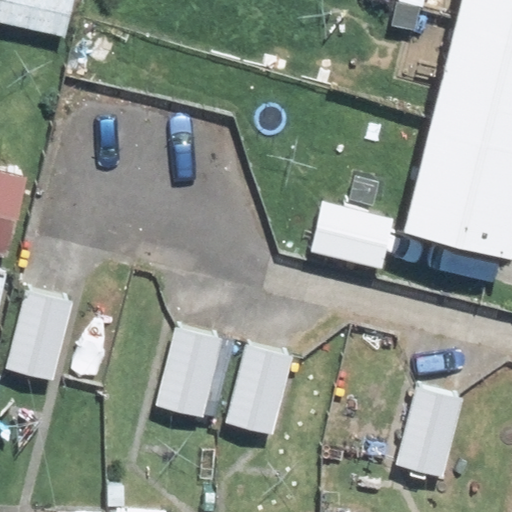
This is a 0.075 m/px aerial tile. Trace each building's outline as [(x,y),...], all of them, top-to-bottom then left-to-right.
[(81,0),(0,0),(0,12),(75,28),(81,0)] [(511,0),(470,0),(418,196),(511,220),(511,0)] [(0,233),(16,236),(30,160),(0,155),(0,233)] [(401,204),(329,189),(318,240),(390,255),(401,204)] [(0,260),(0,320),(13,264),(0,260)] [(56,372),(78,292),(35,280),(13,360),(56,372)] [(238,330),(182,315),(160,399),(215,413),(238,330)] [(300,343),(252,330),(229,414),(277,427),(300,343)] [(470,384),(419,374),(403,459),(454,469),(470,384)]
